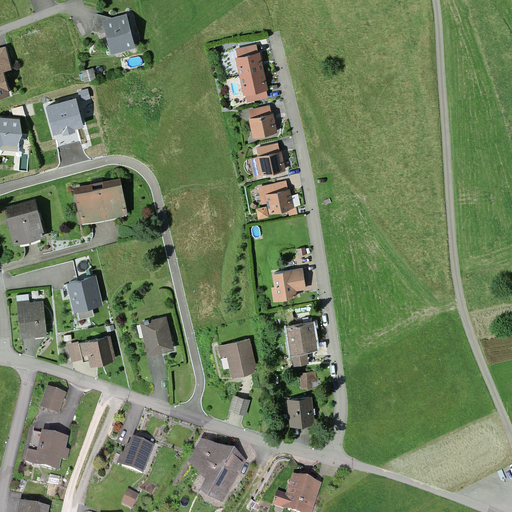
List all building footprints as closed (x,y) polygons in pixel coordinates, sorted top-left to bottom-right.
[(125,17),(100,23),(108,52),(133,45),(125,17)] [(0,98),(10,96),(3,72),(12,70),(5,46),(0,47),(0,98)] [(243,56),(236,58),(240,76),(261,71),(257,53),(255,46),(241,49),(243,56)] [(251,92),(253,100),(266,97),(264,89),(265,89),(261,71),(240,76),(244,94),(251,92)] [(75,100),(47,107),(54,135),(63,132),(64,135),(74,132),(73,129),(83,126),(75,100)] [(253,137),(275,132),(271,114),(270,114),(268,106),(255,109),(256,117),(249,118),(253,137)] [(0,117),(0,149),(1,150),(18,152),(19,143),(22,134),(19,119),(0,117)] [(258,156),(262,175),(283,170),(279,152),(278,152),(276,144),(256,149),(258,156)] [(119,181),(96,185),(102,213),(124,209),(119,181)] [(270,212),(291,208),(287,189),(286,190),(285,182),(259,188),(262,203),(267,202),(270,212)] [(80,218),(102,213),(96,185),(74,190),(80,218)] [(34,202),(19,206),(28,238),(43,234),(34,202)] [(14,242),(28,238),(19,206),(5,210),(14,242)] [(277,299),(294,296),(293,290),(304,288),(301,269),(273,273),(277,299)] [(95,277),(69,283),(76,310),(102,304),(95,277)] [(33,332),(44,330),(42,309),(33,310),(33,308),(28,308),(27,301),(17,302),(20,336),(33,334),(33,332)] [(144,337),(147,354),(170,348),(166,333),(168,333),(164,318),(148,322),(148,321),(143,322),(144,324),(147,336),(144,337)] [(288,326),(294,364),(306,362),(305,350),(313,349),(309,323),(288,326)] [(107,337),(78,343),(82,359),(90,357),(92,364),(112,359),(107,337)] [(227,354),(232,376),(254,370),(247,340),(217,347),(220,356),(227,354)] [(302,387),(311,386),(310,374),(300,375),(302,387)] [(41,407),(56,413),(62,396),(47,391),(41,407)] [(243,414),(248,400),(234,396),(229,409),(243,414)] [(287,400),(290,425),(313,422),(310,397),(287,400)] [(32,433),(25,463),(57,470),(60,460),(65,461),(67,454),(61,452),(64,441),(32,433)] [(151,447),(132,440),(129,448),(127,447),(123,456),(125,457),(121,466),(141,474),(151,447)] [(235,457),(223,451),(221,453),(210,447),(208,451),(201,447),(192,464),(203,470),(204,468),(212,472),(208,479),(210,479),(205,487),(211,490),(208,494),(220,501),(235,475),(234,475),(239,466),(234,463),(236,460),(235,457)] [(47,484),(57,486),(59,478),(49,476),(47,484)] [(294,511),(308,511),(313,498),(309,497),(313,485),(294,478),(284,508),(294,511)] [(124,504),(131,508),(136,496),(129,493),(124,504)]
